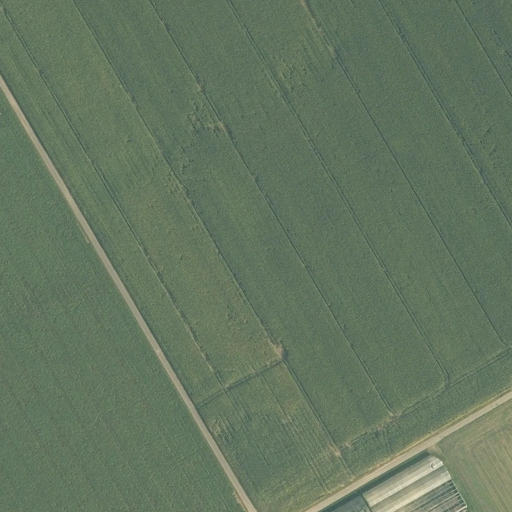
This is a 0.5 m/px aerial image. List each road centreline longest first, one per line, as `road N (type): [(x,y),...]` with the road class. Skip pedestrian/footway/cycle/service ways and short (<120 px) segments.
road 1 (track): [(0,81),(250,511)]
road 2 (track): [(312,511),(511,395)]
